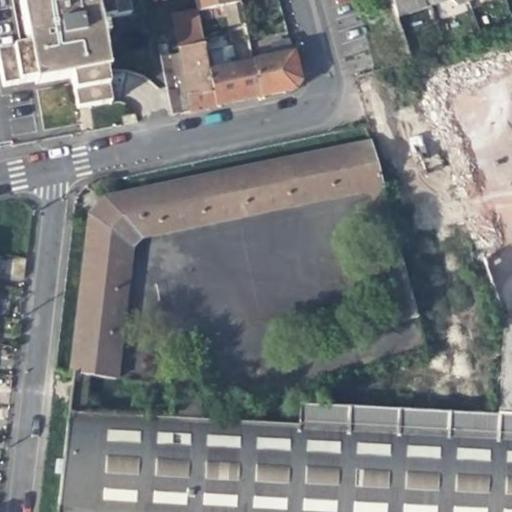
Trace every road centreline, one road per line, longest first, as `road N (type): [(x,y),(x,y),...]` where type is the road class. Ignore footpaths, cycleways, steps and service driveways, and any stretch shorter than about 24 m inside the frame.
road 1 (residential): [(302,0),(324,73),(302,116),(56,166)]
road 2 (residential): [(56,166),(16,511)]
